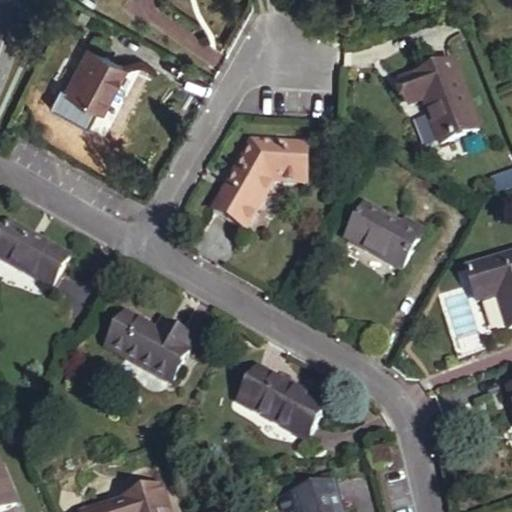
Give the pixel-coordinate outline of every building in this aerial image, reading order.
[(118,68),(83,48),(59,92),(93,112),(118,68)] [(453,63),(399,78),(406,102),(421,99),(433,144),(473,133),(453,63)] [(306,183),(306,144),(249,145),(212,214),(246,232),(272,183),(306,183)] [(400,224),(365,204),(345,237),(400,270),(424,228),(404,216),(400,224)] [(8,225),(0,239),(0,262),(48,291),(66,259),(8,225)] [(495,295),(505,330),(511,327),(511,253),(463,269),(473,302),(495,295)] [(123,318),(109,342),(125,352),(123,358),(170,384),(193,344),(173,333),(171,336),(157,329),(155,333),(136,322),(134,325),(123,318)] [(109,342),(106,348),(123,358),(125,352),(109,342)] [(253,373),(237,400),(251,408),(248,414),(300,444),(323,407),(302,395),(299,401),(289,394),(253,373)] [(292,389),(289,394),(299,401),(302,395),(292,389)] [(251,408),(237,400),(234,405),(248,414),(251,408)] [(389,466),(384,448),(366,453),(371,471),(389,466)] [(0,463),(0,511),(17,504),(0,463)] [(335,511),(327,483),(284,494),(289,511),(335,511)] [(167,511),(162,493),(95,511),(167,511)] [(289,511),(284,494),(270,497),(273,511),(289,511)]
